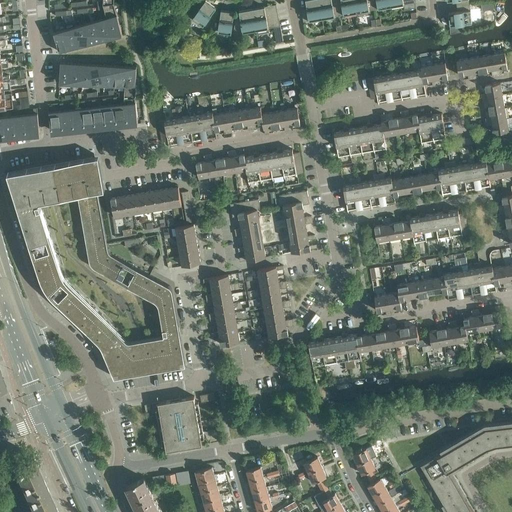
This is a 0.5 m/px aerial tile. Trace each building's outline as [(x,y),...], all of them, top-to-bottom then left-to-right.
[(211,7),(213,5),(206,0),(193,18),(204,26),(215,10),(211,7)] [(322,18),(318,0),(310,0),(310,1),(306,1),(307,8),(301,9),(304,21),(309,20),(309,21),(322,18)] [(318,0),(322,18),(339,15),(336,0),(318,0)] [(336,0),(339,15),(357,12),(354,0),(336,0)] [(354,0),(357,12),(374,9),(372,0),(354,0)] [(372,0),(374,9),(391,6),(390,0),(372,0)] [(123,34),(114,3),(103,5),(104,9),(106,17),(107,17),(112,37),(123,34)] [(470,4),(457,5),(457,11),(451,12),(451,16),(449,16),(450,25),(477,22),(478,21),(477,10),(475,9),(470,10),(470,4)] [(267,17),(266,12),(265,7),(265,6),(264,7),(265,7),(265,9),(261,10),(260,7),(252,9),(256,30),(269,28),(268,22),(267,17)] [(243,33),(256,30),(252,9),(244,10),(244,12),(240,13),(240,17),(237,18),(236,18),(234,33),(243,31),(243,33)] [(225,13),(221,12),(218,32),(231,34),(235,12),(226,10),(225,13)] [(107,17),(106,17),(96,20),(102,40),(112,37),(107,17)] [(96,20),(86,23),(91,43),(102,40),(96,20)] [(86,23),(75,26),(81,46),(91,43),(86,23)] [(75,26),(65,29),(71,49),(81,46),(75,26)] [(280,26),(274,27),(277,42),(283,41),(280,26)] [(65,29),(54,32),(60,52),(71,49),(65,29)] [(505,52),(493,54),(496,75),(500,74),(499,68),(507,67),(508,67),(505,52)] [(0,62),(8,62),(8,57),(1,58),(0,53),(0,62)] [(493,54),(481,56),(483,71),(491,69),(492,75),(496,75),(493,54)] [(481,56),(469,58),(473,79),(476,78),(475,72),(483,71),(481,56)] [(473,79),(469,58),(457,60),(459,75),(460,75),(468,73),(469,79),(473,79)] [(0,71),(2,72),(2,67),(9,66),(8,62),(0,62),(0,71)] [(72,62),(61,62),(60,83),(71,83),(72,62)] [(83,63),(72,62),(71,83),(82,84),(83,63)] [(445,62),(433,64),(437,85),(441,84),(440,78),(448,77),(445,62)] [(94,63),(83,63),(82,84),(93,84),(94,63)] [(105,64),(94,63),(93,84),(104,85),(105,64)] [(115,64),(105,64),(104,85),(114,85),(115,64)] [(126,65),(115,64),(114,85),(125,86),(126,65)] [(421,66),(421,69),(423,81),(424,81),(432,80),(433,86),(437,85),(433,64),(421,66)] [(137,65),(126,65),(125,86),(124,91),(124,96),(124,97),(135,98),(137,65)] [(407,71),(398,73),(402,98),(412,96),(410,86),(412,86),(409,68),(407,69),(407,71)] [(412,68),(409,68),(412,86),(415,85),(416,95),(426,93),(424,81),(423,81),(421,69),(413,70),(412,68)] [(0,81),(10,80),(10,75),(3,76),(2,72),(0,71),(0,81)] [(389,72),(386,73),(389,90),(391,89),(393,99),(402,98),(398,73),(389,74),(389,72)] [(374,77),(377,98),(378,102),(388,100),(386,90),(389,90),(386,73),(383,73),(383,75),(374,77)] [(0,90),(4,90),(11,89),(10,80),(0,81),(0,90)] [(481,94),(482,98),(503,94),(501,82),(486,85),(487,93),(481,94)] [(0,99),(12,98),(12,93),(5,94),(4,90),(0,90),(0,99)] [(489,101),(490,109),(505,106),(503,94),(482,98),(483,102),(489,101)] [(138,124),(136,101),(135,98),(124,97),(124,98),(125,103),(127,125),(138,124)] [(13,107),(12,98),(0,99),(0,108),(7,108),(13,107)] [(125,103),(114,104),(117,126),(127,125),(125,103)] [(114,104),(104,105),(106,127),(117,126),(114,104)] [(104,105),(93,106),(95,128),(106,127),(104,105)] [(93,106),(82,108),(85,129),(95,128),(93,106)] [(261,106),(249,108),(252,129),(256,128),(255,122),(263,121),(264,128),(265,134),(269,134),(268,128),(276,126),(274,112),(262,114),(261,106)] [(485,118),(486,121),(507,118),(505,106),(490,109),(491,117),(485,118)] [(298,107),(286,110),(289,130),(293,130),(292,124),(300,122),(300,123),(300,122),(298,107)] [(37,108),(33,108),(34,113),(24,114),(26,136),(40,134),(38,112),(38,113),(37,108)] [(82,108),(71,109),(74,131),(85,129),(82,108)] [(249,108),(237,110),(239,125),(247,124),(248,130),(252,129),(249,108)] [(71,109),(61,110),(63,132),(74,131),(71,109)] [(165,120),(168,141),(169,145),(179,143),(177,133),(180,133),(177,115),(175,109),(173,109),(174,118),(165,120)] [(61,110),(49,111),(51,130),(52,133),(63,132),(61,110)] [(237,110),(225,112),(228,133),(232,132),(231,126),(239,125),(237,110)] [(286,110),(274,112),(276,126),(284,125),(285,131),(289,130),(286,110)] [(408,110),(404,111),(408,131),(420,129),(422,142),(434,140),(429,112),(427,112),(427,115),(418,117),(418,114),(417,114),(417,115),(409,116),(408,110)] [(198,114),(189,116),(193,140),(203,139),(201,129),(203,129),(200,111),(197,112),(198,114)] [(203,111),(200,111),(203,129),(205,128),(207,138),(217,136),(216,129),(213,114),(213,112),(204,113),(203,111)] [(402,117),(394,119),(396,133),(408,131),(404,111),(400,111),(402,117)] [(431,111),(429,112),(434,140),(446,138),(442,113),(432,115),(431,111)] [(225,112),(213,114),(216,129),(224,128),(225,134),(228,133),(225,112)] [(24,114),(13,115),(15,137),(26,136),(24,114)] [(381,121),(382,123),(384,135),(385,135),(396,133),(394,119),(386,120),(385,114),(381,115),(382,121),(381,121)] [(13,115),(2,116),(5,138),(15,137),(13,115)] [(180,115),(177,115),(180,133),(182,132),(183,142),(193,140),(189,116),(180,117),(180,115)] [(507,118),(486,121),(487,125),(493,124),(494,132),(494,133),(509,130),(507,118)] [(368,126),(358,127),(363,152),(375,150),(370,122),(367,122),(368,126)] [(372,122),(370,122),(375,150),(387,148),(385,135),(384,135),(382,123),(373,125),(372,122)] [(351,154),(346,126),(344,126),(344,130),(334,131),(339,156),(351,154)] [(348,126),(346,126),(351,154),(363,152),(358,127),(349,129),(348,126)] [(447,142),(448,147),(471,143),(470,138),(447,142)] [(282,147),(280,148),(285,176),(297,173),(293,153),(293,149),(283,151),(282,147)] [(278,151),(269,153),(273,178),(285,176),(280,148),(278,148),(278,151)] [(235,171),(247,169),(245,157),(245,154),(244,154),(236,156),(235,150),(231,151),(235,171)] [(223,173),(235,171),(231,151),(228,151),(229,157),(221,158),(223,173)] [(259,151),(256,152),(261,180),(273,178),(269,153),(259,155),(259,151)] [(247,169),(249,182),(261,180),(256,152),(254,152),(254,155),(245,157),(247,169)] [(211,175),(223,173),(221,158),(213,160),(212,154),(208,155),(211,175)] [(199,177),(211,175),(208,155),(204,155),(205,161),(197,163),(199,177)] [(62,271),(40,202),(40,201),(78,194),(98,191),(92,157),(8,172),(40,275),(43,282),(46,288),(50,294),(55,300),(98,342),(99,343),(100,344),(100,345),(101,346),(131,341),(130,341),(128,341),(127,340),(126,340),(69,283),(66,279),(64,275),(62,271)] [(469,164),(463,165),(467,189),(482,187),(480,176),(479,168),(476,169),(475,164),(475,162),(475,163),(474,157),(468,159),(469,164)] [(511,166),(511,159),(499,161),(501,176),(511,174),(511,166)] [(455,161),(450,162),(455,191),(467,189),(463,165),(456,166),(455,161)] [(486,161),(475,162),(475,164),(476,169),(479,168),(480,176),(482,187),(490,185),(486,161)] [(487,161),(486,161),(490,185),(490,186),(491,186),(490,178),(501,176),(499,161),(487,163),(487,161)] [(438,169),(439,171),(442,187),(443,193),(455,191),(450,162),(444,163),(445,168),(438,169)] [(439,171),(427,173),(430,188),(441,186),(442,187),(439,171)] [(384,173),(379,174),(384,203),(396,201),(395,195),(392,179),(392,177),(385,178),(384,173)] [(427,173),(416,175),(418,190),(430,188),(427,173)] [(374,180),(368,181),(372,206),(384,203),(379,174),(373,175),(374,180)] [(416,175),(404,177),(406,192),(418,190),(416,175)] [(360,177),(355,178),(360,208),(372,206),(368,181),(361,182),(360,177)] [(404,177),(392,179),(395,195),(395,194),(406,192),(404,177)] [(360,208),(355,178),(349,179),(350,184),(344,185),(348,210),(360,208)] [(179,186),(169,188),(172,206),(182,205),(179,186)] [(169,188),(159,190),(162,208),(172,206),(169,188)] [(159,190),(150,191),(153,210),(162,208),(159,190)] [(279,195),(281,205),(284,205),(309,200),(307,190),(279,195)] [(98,191),(78,194),(89,260),(90,261),(90,262),(90,263),(91,264),(92,265),(93,266),(94,267),(95,268),(154,300),(155,300),(156,301),(157,302),(158,303),(158,304),(159,305),(159,306),(164,334),(164,335),(131,341),(101,346),(102,347),(102,349),(113,374),(185,362),(173,290),(173,289),(172,288),(172,287),(171,287),(171,286),(170,286),(169,285),(112,254),(111,253),(110,252),(109,252),(109,251),(109,250),(108,249),(108,248),(98,191)] [(150,191),(140,193),(143,211),(153,210),(150,191)] [(182,192),(187,222),(194,221),(188,191),(182,192)] [(140,193),(130,195),(134,213),(143,211),(140,193)] [(498,206),(499,210),(511,207),(511,194),(503,196),(504,205),(498,206)] [(130,195),(121,196),(124,214),(134,213),(130,195)] [(124,214),(121,196),(111,198),(115,216),(124,214)] [(231,203),(232,213),(258,209),(261,209),(259,198),(231,203)] [(284,205),(287,222),(312,219),(312,216),(305,217),(303,204),(310,203),(309,200),(284,205)] [(411,220),(413,235),(414,242),(415,242),(462,234),(459,213),(458,209),(448,211),(448,207),(443,208),(444,212),(425,215),(424,212),(419,212),(420,216),(410,217),(411,220)] [(506,213),(507,220),(511,219),(511,207),(499,210),(500,214),(506,213)] [(235,229),(236,232),(261,228),(258,209),(232,213),(233,216),(240,215),(242,228),(235,229)] [(465,212),(459,213),(462,234),(469,233),(465,212)] [(401,237),(413,235),(411,220),(410,217),(410,214),(406,215),(407,221),(399,222),(401,237)] [(390,239),(401,237),(399,222),(391,223),(390,217),(386,218),(390,239)] [(377,241),(390,239),(386,218),(382,219),(383,225),(375,226),(377,241)] [(312,219),(287,222),(290,242),(316,238),(315,234),(308,236),(306,223),(313,222),(312,219)] [(502,229),(503,233),(511,231),(511,219),(507,220),(508,228),(502,229)] [(176,227),(177,236),(196,233),(194,224),(176,227)] [(239,251),(246,250),(264,247),(261,228),(236,232),(236,235),(243,234),(245,246),(238,248),(239,251)] [(511,231),(503,233),(504,237),(510,236),(511,245),(511,244),(511,231)] [(177,236),(179,246),(197,243),(196,233),(177,236)] [(310,245),(309,239),(290,242),(292,252),(310,249),(310,248),(317,247),(317,244),(310,245)] [(179,246),(181,256),(199,253),(197,243),(179,246)] [(264,247),(246,250),(247,256),(240,257),(240,260),(247,259),(247,260),(266,257),(264,247)] [(199,253),(181,256),(182,265),(201,262),(199,253)] [(475,268),(468,269),(473,294),(488,291),(486,280),(485,273),(482,274),(481,269),(481,267),(480,262),(474,263),(475,268)] [(468,264),(456,266),(461,296),(473,294),(468,269),(468,264)] [(258,269),(260,279),(278,276),(277,270),(284,268),(283,265),(277,266),(276,266),(258,269)] [(491,265),(481,267),(481,269),(482,274),(485,273),(486,280),(488,291),(496,290),(491,265)] [(492,265),(491,265),(496,290),(497,290),(495,283),(503,281),(504,287),(508,286),(504,266),(493,268),(492,265)] [(445,276),(447,291),(447,292),(449,298),(461,296),(456,266),(450,267),(451,272),(444,274),(445,276)] [(211,281),(212,287),(230,284),(229,274),(210,277),(210,278),(203,279),(204,282),(211,281)] [(260,279),(261,288),(287,284),(286,281),(279,282),(278,276),(260,279)] [(445,276),(433,278),(435,293),(447,291),(445,276)] [(433,278),(421,280),(424,295),(435,293),(433,278)] [(421,280),(409,282),(412,297),(424,295),(421,280)] [(397,284),(399,292),(400,299),(401,299),(412,297),(409,282),(397,284)] [(206,295),(207,298),(232,293),(230,284),(212,287),(213,293),(206,295)] [(261,288),(263,298),(281,295),(280,289),(287,287),(287,284),(261,288)] [(399,292),(387,294),(391,314),(394,314),(393,308),(401,306),(401,307),(402,307),(401,300),(401,299),(400,299),(399,292)] [(214,300),(215,306),(234,303),(232,293),(207,298),(207,301),(214,300)] [(391,314),(387,294),(375,296),(377,311),(378,311),(378,310),(386,309),(387,315),(391,314)] [(263,298),(265,307),(290,303),(289,300),(282,301),(281,295),(263,298)] [(209,313),(210,317),(235,312),(234,303),(215,306),(216,312),(209,313)] [(265,307),(266,317),(285,314),(284,307),(290,306),(290,303),(265,307)] [(496,312),(488,313),(491,328),(503,326),(500,311),(499,305),(495,306),(496,312)] [(465,324),(465,325),(467,332),(479,330),(475,309),(471,310),(472,316),(465,317),(464,317),(465,324)] [(479,309),(475,309),(479,330),(491,328),(488,313),(480,315),(479,309)] [(217,319),(218,325),(237,322),(235,312),(210,317),(210,320),(217,319)] [(266,317),(268,326),(293,322),(293,319),(286,320),(285,314),(266,317)] [(457,320),(453,321),(456,342),(468,340),(467,332),(465,325),(458,326),(457,320)] [(450,328),(442,329),(444,344),(456,342),(453,321),(449,322),(450,328)] [(213,332),(213,336),(238,331),(237,322),(218,325),(219,331),(213,332)] [(293,322),(268,326),(270,336),(288,333),(287,326),(294,325),(293,322)] [(396,323),(392,324),(395,344),(407,342),(405,328),(397,329),(396,323)] [(389,330),(381,332),(384,346),(395,344),(392,324),(388,324),(389,330)] [(417,326),(405,328),(407,342),(419,340),(417,326)] [(372,327),(368,328),(372,349),(384,346),(381,332),(373,333),(372,327)] [(358,335),(357,335),(360,351),(372,349),(368,328),(364,329),(365,334),(358,336),(358,335)] [(444,344),(442,329),(430,331),(432,346),(444,344)] [(238,331),(213,336),(214,339),(221,338),(222,344),(240,341),(238,331)] [(342,336),(333,337),(337,362),(349,360),(344,332),(342,332),(342,336)] [(347,332),(344,332),(349,360),(361,358),(360,351),(357,335),(357,333),(347,335),(347,332)] [(309,341),(310,345),(313,366),(325,364),(321,336),(318,336),(319,340),(309,341)] [(323,336),(321,336),(325,364),(337,362),(333,337),(324,339),(323,336)] [(200,395),(202,401),(215,399),(214,392),(200,395)] [(159,402),(167,450),(203,444),(194,396),(159,402)] [(473,511),(447,467),(452,464),(457,461),(459,466),(491,447),(493,447),(495,446),(511,443),(511,423),(488,426),(486,427),(484,427),(449,448),(449,449),(441,454),(440,454),(439,454),(421,464),(449,511),(473,511)] [(353,454),(357,463),(371,457),(367,447),(353,454)] [(12,464),(25,493),(46,484),(33,455),(21,460),(20,457),(14,460),(15,463),(12,464)] [(304,462),(309,472),(322,466),(318,456),(304,462)] [(369,475),(370,476),(374,474),(373,473),(377,472),(371,457),(357,463),(362,474),(367,471),(369,475)] [(288,467),(291,479),(297,477),(294,465),(288,467)] [(196,471),(202,491),(218,486),(216,479),(217,478),(216,474),(214,474),(212,466),(196,471)] [(246,470),(249,480),(264,476),(261,466),(246,470)] [(320,487),(321,490),(325,488),(324,486),(321,479),(327,476),(322,466),(309,472),(313,482),(317,480),(320,487)] [(167,474),(169,483),(176,482),(175,473),(167,474)] [(375,476),(374,474),(370,476),(371,478),(373,482),(368,485),(373,494),(386,487),(381,478),(377,480),(375,476)] [(249,480),(253,490),(267,486),(264,476),(249,480)] [(127,487),(134,502),(152,493),(145,478),(127,487)] [(25,493),(33,511),(58,511),(46,484),(25,493)] [(202,491),(207,510),(224,506),(221,498),(223,498),(222,493),(220,494),(218,486),(202,491)] [(253,490),(256,501),(270,496),(267,486),(253,490)] [(373,494),(378,503),(391,496),(386,487),(373,494)] [(323,509),(324,511),(328,509),(328,510),(336,505),(337,506),(339,505),(338,503),(340,502),(335,493),(331,495),(327,489),(326,489),(325,488),(321,490),(322,491),(314,495),(322,510),(323,509)] [(160,511),(156,502),(152,493),(134,502),(138,511),(160,511)] [(263,510),(264,511),(270,511),(269,508),(273,507),(270,496),(256,501),(259,511),(263,510)] [(378,503),(383,511),(384,511),(397,505),(391,496),(378,503)] [(328,510),(329,511),(344,511),(346,511),(340,502),(338,503),(339,505),(337,506),(336,505),(328,510)]
